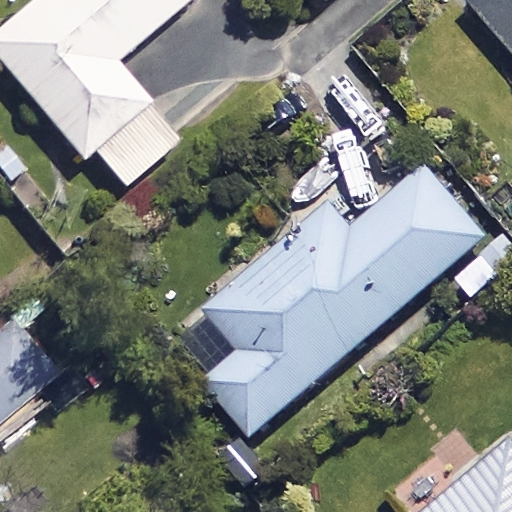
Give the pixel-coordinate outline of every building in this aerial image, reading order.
[(33,0),(0,28),(0,68),(80,163),(89,155),(119,190),(175,143),(109,64),(184,0),(33,0)] [(511,0),(465,0),(511,54),(511,0)] [(202,272),(222,296),(204,311),(239,352),(202,383),(249,437),(485,237),(426,167),(348,232),(327,207),(251,272),(230,248),(202,272)] [(0,425),(58,370),(11,321),(0,331),(0,425)] [(511,511),(511,442),(429,511),(511,511)]
